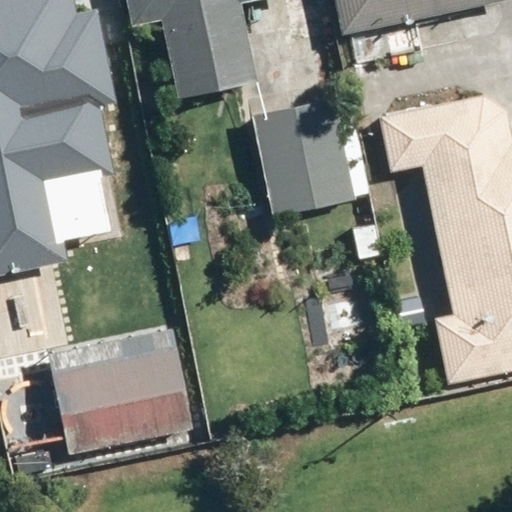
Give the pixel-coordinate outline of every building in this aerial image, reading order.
[(0,0),(0,272),(70,259),(52,170),(101,160),(90,101),(113,96),(95,6),(73,11),(70,0),(0,0)] [(124,0),(129,21),(154,16),(172,96),(254,77),(237,0),(124,0)] [(333,0),(339,29),(475,0),(333,0)] [(433,313),(446,379),(511,365),(511,135),(510,135),(504,105),(477,89),(376,110),(388,167),(419,161),(450,309),(433,313)] [(252,109),(270,211),(357,196),(339,94),(252,109)] [(358,267),(311,274),(322,356),(370,349),(358,267)] [(47,349),(67,448),(191,424),(175,342),(92,357),(89,341),(47,349)]
